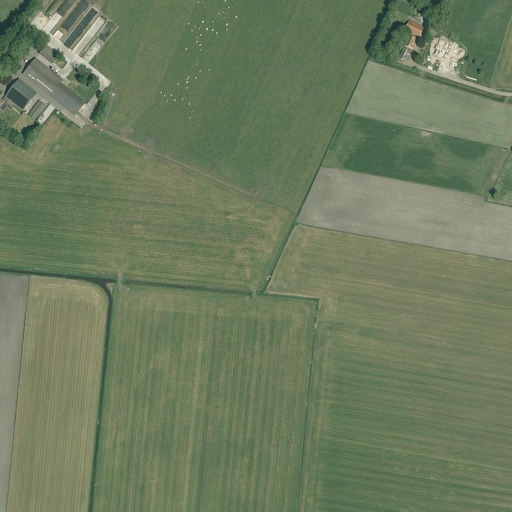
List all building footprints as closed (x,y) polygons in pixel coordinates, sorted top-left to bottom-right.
[(426,20),(429,15),(423,12),(420,17),(426,20)] [(405,46),(410,48),(413,50),(418,38),(419,38),(424,28),(410,22),(405,32),(411,34),(405,46)] [(436,53),(435,55),(445,60),(451,46),(441,41),(440,43),(438,48),(436,47),(435,49),(437,50),(436,53)] [(40,53),(54,63),(59,56),(46,45),(40,53)] [(23,75),(51,97),(75,116),(84,104),(60,85),(64,81),(36,59),(23,75)] [(23,111),(37,93),(19,80),(5,98),(2,102),(0,100),(0,108),(4,103),(6,105),(9,101),(23,111)] [(37,121),(47,105),(40,101),(30,116),(37,121)] [(41,126),(57,109),(53,105),(37,121),(41,126)]
